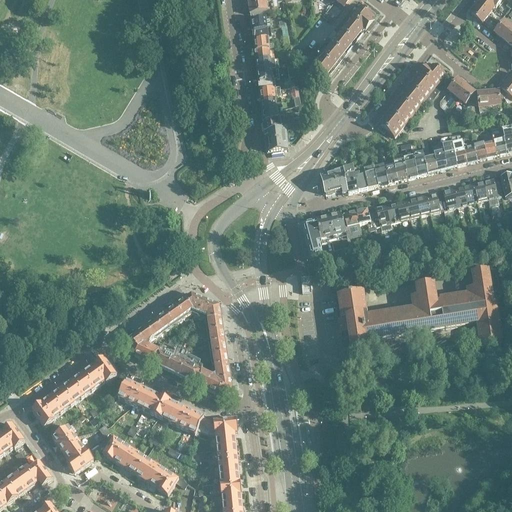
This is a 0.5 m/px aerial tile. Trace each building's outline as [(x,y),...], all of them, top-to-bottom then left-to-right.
[(344,9),(351,0),(337,0),(336,3),(344,9)] [(495,8),(484,0),(483,0),(477,8),(489,16),(495,8)] [(502,1),(501,0),(484,0),(495,8),(496,9),(502,1)] [(268,14),(266,3),(248,5),(250,16),(268,14)] [(489,16),(477,8),(471,16),(482,25),(489,16)] [(374,23),(371,21),(373,19),(361,9),(350,22),(364,33),(365,34),(374,23)] [(271,31),(269,21),(251,23),(252,33),(267,32),(271,31)] [(354,46),(364,33),(350,22),(340,34),(354,46)] [(504,42),(511,31),(511,29),(504,24),(501,27),(495,35),(504,42)] [(271,31),(267,32),(252,33),(253,44),(268,42),(272,41),(271,31)] [(344,58),(354,46),(340,34),(330,47),(344,58)] [(268,47),(268,42),(253,44),(254,54),(269,52),(273,51),(273,46),(268,47)] [(334,71),(344,58),(330,47),(321,59),(320,60),(334,71)] [(334,71),(320,60),(321,59),(316,56),(307,49),(302,55),(306,58),(301,65),(319,79),(316,82),(322,86),(334,71)] [(270,62),(269,52),(254,54),(256,64),(270,62)] [(275,61),(270,62),(256,64),(257,74),(276,71),(275,61)] [(443,80),(445,77),(433,67),(431,69),(429,67),(420,78),(421,78),(435,90),(443,80)] [(294,69),(287,70),(289,80),(296,79),(294,69)] [(277,82),(276,71),(257,74),(258,84),(277,82)] [(447,83),(452,77),(448,74),(445,77),(443,80),(447,83)] [(434,91),(435,90),(421,78),(419,81),(411,91),(425,102),(434,91)] [(457,99),(466,88),(457,81),(449,92),(457,99)] [(274,92),(279,92),(277,82),(258,84),(259,94),(274,92)] [(511,86),(508,84),(501,92),(502,93),(507,96),(511,100),(511,86)] [(470,100),(474,96),(474,95),(466,88),(457,99),(465,106),(470,100)] [(297,89),(290,90),(291,100),(299,99),(297,89)] [(424,103),(425,102),(411,91),(401,103),(415,114),(424,103)] [(439,95),(439,94),(434,91),(425,102),(424,103),(429,107),(435,99),(439,95)] [(279,92),(274,92),(259,94),(260,104),(275,102),(281,102),(280,92),(279,92)] [(499,100),(499,94),(488,95),(490,109),(500,108),(499,100)] [(490,109),(488,95),(477,96),(478,103),(479,115),(490,114),(490,109)] [(281,112),(282,112),(281,102),(275,102),(260,104),(262,114),(276,112),(281,112)] [(405,127),(415,114),(401,103),(391,116),(405,127)] [(281,112),(276,112),(262,114),(263,125),(282,122),(281,112)] [(394,140),(405,127),(391,116),(378,131),(384,136),(386,133),(394,140)] [(284,122),(282,122),(263,125),(264,135),(285,132),(284,122)] [(287,147),(285,132),(264,135),(265,139),(267,154),(270,154),(270,155),(271,155),(271,156),(283,155),(283,153),(288,153),(287,147)] [(497,160),(494,145),(493,141),(488,143),(487,136),(483,137),(485,147),(487,162),(497,160)] [(507,157),(504,142),(494,145),(497,160),(507,157)] [(429,153),(427,143),(421,144),(423,154),(429,153)] [(447,172),(445,157),(443,148),(443,146),(432,148),(434,157),(434,160),(437,175),(447,172)] [(447,172),(457,170),(454,150),(453,146),(443,148),(445,157),(447,172)] [(408,182),(402,153),(401,147),(394,149),(397,164),(394,165),(395,170),(397,184),(408,182)] [(487,162),(485,147),(474,150),(477,165),(487,162)] [(463,148),(454,150),(457,170),(467,167),(464,152),(463,148)] [(477,165),(474,150),(464,152),(467,167),(477,165)] [(417,179),(414,162),(413,157),(413,156),(408,157),(407,153),(402,153),(408,182),(417,179)] [(427,177),(424,159),(423,155),(413,157),(414,162),(417,179),(427,177)] [(437,175),(434,160),(434,157),(424,159),(427,177),(437,175)] [(397,184),(395,170),(385,172),(388,187),(397,184)] [(358,194),(356,180),(355,176),(354,171),(344,173),(348,195),(348,197),(358,194)] [(388,187),(385,172),(375,175),(378,189),(388,187)] [(348,195),(344,173),(327,178),(321,179),(322,183),(321,184),(324,196),(325,196),(326,197),(342,193),(342,197),(348,195)] [(378,189),(375,175),(375,173),(366,175),(366,177),(369,191),(378,189)] [(369,191),(366,177),(366,175),(365,174),(355,176),(356,180),(358,194),(369,191)] [(511,176),(511,175),(500,178),(504,194),(506,200),(511,198),(511,176)] [(498,200),(494,184),(493,182),(483,184),(488,203),(489,209),(499,206),(497,201),(498,200)] [(488,203),(483,184),(473,187),(474,189),(478,205),(488,203)] [(478,205),(474,189),(473,187),(463,189),(468,208),(478,205)] [(468,208),(463,189),(453,192),(454,194),(458,210),(468,208)] [(458,210),(454,194),(453,192),(443,194),(447,213),(458,210)] [(447,213),(443,194),(436,196),(441,214),(447,213)] [(441,214),(436,196),(426,198),(426,200),(430,217),(441,214)] [(430,217),(426,200),(426,198),(416,201),(420,219),(430,217)] [(420,219),(416,201),(406,203),(406,205),(410,222),(420,219)] [(410,222),(406,205),(406,203),(396,205),(400,224),(410,222)] [(400,224),(396,205),(386,208),(386,210),(390,227),(400,224)] [(390,227),(386,210),(386,208),(375,210),(376,214),(380,229),(381,234),(391,232),(390,227)] [(371,224),(368,216),(367,210),(355,213),(359,227),(366,225),(371,224)] [(359,227),(355,213),(344,216),(349,239),(361,236),(358,227),(359,227)] [(380,229),(376,214),(371,215),(375,232),(376,232),(376,230),(380,229)] [(375,232),(371,215),(368,216),(371,224),(366,225),(368,234),(375,232)] [(349,250),(341,217),(316,223),(321,245),(332,243),(334,254),(343,252),(349,250)] [(322,246),(321,245),(316,223),(302,226),(312,264),(324,261),(320,246),(322,246)] [(358,252),(358,251),(357,251),(350,253),(352,260),(360,258),(359,252),(358,252)] [(502,344),(496,307),(493,307),(488,275),(472,277),(475,292),(468,293),(468,298),(439,302),(439,306),(436,306),(433,287),(416,290),(418,301),(412,301),(413,312),(366,319),(362,295),(338,299),(342,321),(339,322),(339,327),(343,326),(344,333),(349,332),(353,363),(367,361),(365,344),(477,327),(480,347),(502,344)] [(309,279),(301,280),(302,296),(311,295),(309,279)] [(290,295),(299,295),(298,283),(289,284),(290,295)] [(199,317),(205,302),(191,297),(185,301),(192,311),(191,314),(199,317)] [(191,314),(192,311),(185,301),(170,312),(178,323),(180,326),(186,322),(184,319),(191,314)] [(221,321),(219,308),(205,302),(199,317),(207,320),(207,323),(221,321)] [(169,330),(178,323),(170,312),(156,322),(166,336),(171,333),(169,330)] [(224,338),(221,321),(207,323),(208,331),(210,341),(224,338)] [(151,343),(159,337),(161,340),(166,336),(156,322),(125,345),(134,357),(142,361),(148,348),(148,346),(151,343)] [(227,356),(224,338),(210,341),(213,358),(227,356)] [(152,366),(158,353),(157,353),(148,348),(142,361),(152,366)] [(204,369),(200,367),(185,360),(187,356),(176,351),(174,355),(160,348),(157,353),(158,353),(152,366),(191,385),(191,386),(195,388),(196,387),(195,386),(201,374),(202,374),(204,369)] [(229,375),(227,356),(213,358),(214,369),(216,370),(216,375),(220,376),(229,375)] [(117,378),(104,360),(93,367),(105,384),(106,385),(117,378)] [(105,384),(93,367),(83,375),(94,389),(100,384),(102,387),(105,384)] [(221,397),(218,382),(215,379),(212,379),(202,374),(201,374),(195,386),(196,387),(219,398),(221,397)] [(94,389),(83,375),(73,382),(83,397),(90,392),(91,394),(95,391),(94,389)] [(233,396),(229,375),(220,376),(216,375),(215,379),(218,382),(221,397),(233,396)] [(85,399),(83,397),(73,382),(63,390),(73,404),(80,399),(81,402),(85,399)] [(145,411),(152,395),(126,383),(122,392),(120,397),(119,398),(125,401),(126,403),(125,405),(132,408),(137,410),(138,409),(140,408),(145,411)] [(73,404),(63,390),(52,397),(63,412),(69,407),(71,409),(75,406),(73,404)] [(171,423),(178,407),(152,395),(145,411),(151,413),(152,416),(151,417),(159,420),(163,422),(163,421),(166,421),(171,423)] [(63,412),(52,397),(42,405),(52,419),(59,415),(60,417),(64,414),(63,412)] [(55,423),(52,419),(42,405),(32,412),(37,419),(36,419),(39,423),(44,430),(55,423)] [(196,435),(204,419),(178,407),(171,423),(176,425),(177,427),(176,428),(189,434),(189,433),(192,433),(196,435)] [(238,435),(237,424),(236,421),(234,421),(213,424),(204,419),(196,435),(195,438),(198,440),(201,435),(211,438),(215,438),(235,436),(238,435)] [(25,444),(20,437),(17,433),(12,426),(2,434),(14,450),(15,451),(25,444)] [(111,435),(109,433),(105,427),(99,432),(104,440),(111,435)] [(61,453),(77,441),(73,435),(72,436),(69,436),(65,431),(62,434),(58,437),(52,441),(61,453)] [(14,450),(2,434),(0,435),(0,452),(2,455),(9,451),(10,453),(14,450)] [(236,449),(235,440),(235,436),(215,438),(215,442),(216,442),(217,443),(218,451),(236,449)] [(114,464),(123,450),(116,446),(118,443),(113,440),(102,457),(114,464)] [(82,454),(79,450),(80,447),(81,446),(77,441),(61,453),(69,464),(82,454)] [(238,465),(237,456),(236,449),(218,451),(219,456),(218,457),(217,457),(218,467),(238,465)] [(124,471),(135,454),(131,451),(129,454),(123,450),(114,464),(124,471)] [(75,477),(94,464),(85,452),(82,454),(69,464),(66,465),(75,477)] [(135,478),(145,464),(138,459),(140,457),(135,454),(124,471),(135,478)] [(53,482),(48,475),(45,471),(40,464),(29,472),(39,485),(42,490),(53,482)] [(146,485),(157,468),(153,465),(151,468),(145,464),(135,478),(146,485)] [(239,477),(238,469),(238,465),(218,467),(218,471),(219,471),(220,472),(221,479),(239,477)] [(157,491),(166,477),(160,473),(161,471),(157,468),(146,485),(157,491)] [(39,485),(29,472),(27,469),(23,472),(24,473),(18,478),(28,492),(39,485)] [(28,492),(18,478),(17,476),(13,479),(14,481),(8,485),(18,500),(28,492)] [(168,498),(176,486),(178,482),(174,479),(172,481),(166,477),(157,491),(168,498)] [(242,505),(240,484),(239,477),(221,479),(222,483),(220,484),(220,485),(221,499),(222,499),(223,500),(224,507),(242,505)] [(18,500),(8,485),(7,484),(3,487),(4,488),(0,491),(0,496),(8,507),(18,500)] [(196,492),(187,487),(185,491),(194,497),(196,492)]
